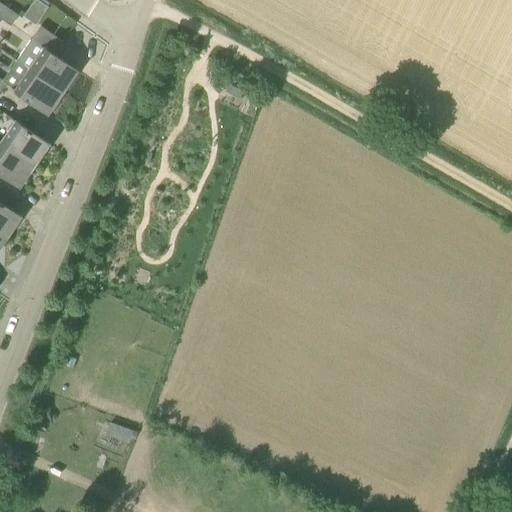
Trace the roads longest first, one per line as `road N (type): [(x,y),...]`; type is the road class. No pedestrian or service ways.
road 1 (track): [(148,1),(511,206)]
road 2 (residential): [(0,384),(132,39)]
